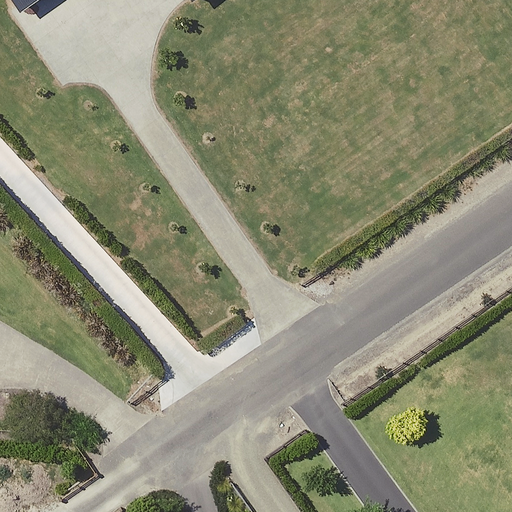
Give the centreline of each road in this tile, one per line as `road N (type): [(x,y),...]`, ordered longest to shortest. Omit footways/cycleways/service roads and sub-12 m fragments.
road 1 (unknown): [(0,335),(204,441)]
road 2 (unknown): [(42,511),(204,441)]
